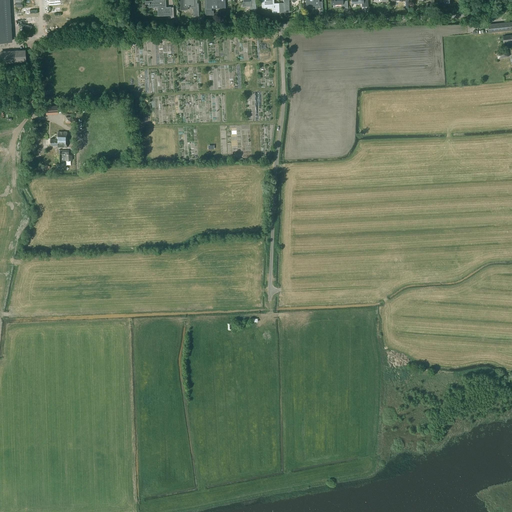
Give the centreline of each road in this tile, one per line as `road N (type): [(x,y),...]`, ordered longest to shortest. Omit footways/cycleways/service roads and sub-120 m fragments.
road 1 (track): [(269,300),(281,25)]
road 2 (unclassified): [(31,111),(30,42),(118,33)]
